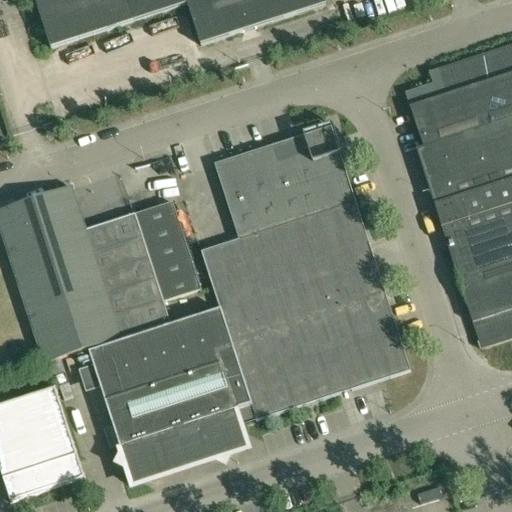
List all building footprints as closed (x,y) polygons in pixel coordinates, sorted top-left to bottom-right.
[(323,0),(35,0),(51,50),(188,6),(201,47),(326,6),(323,0)] [(482,352),(511,341),(511,47),(430,74),(433,85),(406,94),(412,112),(424,150),(417,152),(448,248),(482,352)] [(356,204),(336,143),(331,129),(215,167),(240,242),(356,204)] [(72,190),(0,213),(0,227),(45,365),(170,325),(164,305),(201,293),(173,205),(135,217),(86,233),(72,190)] [(240,242),(202,254),(220,310),(374,260),(356,204),(240,242)] [(410,373),(399,338),(380,281),(374,260),(220,310),(221,312),(257,423),(339,396),(378,383),(410,373)] [(217,461),(225,465),(229,457),(248,451),(242,432),(241,428),(257,423),(221,312),(89,355),(94,369),(80,374),(87,395),(101,391),(123,457),(119,466),(127,469),(133,488),(217,461)] [(0,472),(10,504),(85,480),(82,471),(56,390),(0,408),(0,472)]
